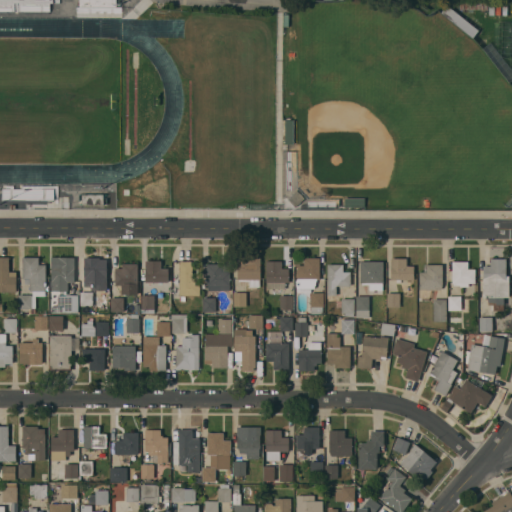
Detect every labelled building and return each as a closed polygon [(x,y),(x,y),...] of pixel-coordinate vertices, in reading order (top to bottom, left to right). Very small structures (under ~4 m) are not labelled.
[(49,0),(0,0),(0,12),(49,13),(49,0)] [(115,12),(115,0),(77,0),(77,12),(115,12)] [(2,199),(2,187),(54,187),(54,199),(2,199)] [(287,198),(297,189),(305,197),(295,206),(287,198)] [(82,204),(82,193),(104,193),(104,204),(82,204)] [(0,291),(0,256),(9,256),(9,271),(17,271),(17,291),(0,291)] [(30,290),(30,283),(25,283),(25,278),(22,278),(22,256),(39,256),(39,264),(46,264),(46,290),(45,290),(30,290)] [(59,294),(59,292),(60,292),(60,290),(51,290),(51,288),(50,288),(50,276),(51,276),(51,256),(75,256),(74,281),(68,281),(68,294),(78,294),(78,311),(51,311),(51,305),(57,305),(57,294),(59,294)] [(84,256),(100,256),(100,264),(107,264),(107,278),(84,278),(84,256)] [(249,286),(249,281),(239,280),(239,279),(237,279),(238,262),(240,262),(240,257),(261,257),(260,279),(260,286),(249,286)] [(297,288),(297,264),(304,264),(304,257),(320,257),(320,279),(317,279),(314,288),(297,288)] [(391,257),(407,257),(407,265),(414,265),(414,279),(391,279),(391,257)] [(483,265),(491,265),(491,258),(506,258),(506,275),(509,275),(509,296),(504,296),(504,304),(496,304),(496,302),(488,302),(488,297),(483,297),(483,265)] [(146,260),(161,260),(161,267),(169,267),(169,281),(168,281),(168,287),(155,287),(155,281),(146,281),(146,260)] [(179,260),(193,260),(193,279),(201,279),(201,295),(179,295),(179,273),(179,260)] [(266,260),(282,260),(282,268),(289,268),(289,282),(285,282),(285,289),(268,289),(268,288),(267,288),(267,282),(266,282),(266,260)] [(360,260),(383,260),(383,282),(383,290),(369,290),(369,284),(362,284),(362,282),(360,282),(360,260)] [(468,261),(468,265),(470,265),(470,268),(476,268),(475,279),(476,279),(476,282),(474,282),(474,285),(469,285),(469,286),(460,286),(460,285),(453,285),(453,282),(453,280),(452,280),(452,260),(468,261)] [(138,284),(133,284),(133,291),(121,291),(121,284),(115,284),(115,270),(115,267),(117,267),(122,267),(122,263),(138,263),(138,284)] [(208,290),(208,284),(207,284),(207,263),(222,263),(222,267),(223,267),(223,271),(230,271),(230,290),(220,290),(208,290)] [(327,263),(343,263),(343,271),(351,271),(351,285),(336,285),(336,294),(328,294),(327,263)] [(420,289),(420,271),(424,271),(424,264),(443,264),(443,285),(441,289),(420,289)] [(95,311),(95,280),(106,280),(106,311),(95,311)] [(81,305),(81,291),(93,291),(93,305),(81,305)] [(234,291),(246,291),(247,306),(234,306),(234,291)] [(324,292),(324,306),(323,306),(323,313),(310,313),(310,292),(324,292)] [(388,292),(400,292),(400,306),(388,306),(388,292)] [(32,308),(35,308),(35,312),(29,312),(29,308),(20,308),(19,294),(32,294),(32,308)] [(142,308),(142,294),(154,294),(154,308),(145,308),(145,313),(142,313),(142,308)] [(280,309),(280,294),(293,295),(293,309),(280,309)] [(369,295),(369,316),(357,316),(357,295),(369,295)] [(461,295),(461,298),(468,298),(468,311),(469,311),(469,317),(461,318),(461,319),(449,319),(449,295),(461,295)] [(111,311),(111,296),(124,296),(124,311),(111,311)] [(203,311),(203,297),(216,297),(216,311),(203,311)] [(341,312),(341,307),(336,307),(336,300),(341,299),(341,298),(354,298),(355,312),(354,312),(354,316),(344,315),(345,312),(341,312)] [(433,298),(447,298),(447,321),(434,321),(433,298)] [(171,318),(171,313),(186,313),(187,315),(187,332),(173,332),(173,318),(171,318)] [(126,332),(127,318),(128,318),(128,316),(130,316),(130,314),(139,314),(139,317),(140,318),(140,332),(126,332)] [(48,329),(35,329),(35,315),(48,315),(48,329)] [(50,329),(50,315),(63,315),(63,329),(50,329)] [(249,323),(246,323),(246,319),(249,319),(249,315),(263,315),(263,328),(249,328),(249,323)] [(280,330),(280,316),(293,316),(293,330),(280,330)] [(295,335),(295,321),(298,321),(298,316),(306,316),(306,321),(308,321),(308,327),(313,327),(313,333),(308,333),(308,336),(295,335)] [(492,316),(493,330),(480,331),(480,316),(492,316)] [(4,331),(4,317),(17,317),(17,332),(4,331)] [(212,367),(212,362),(204,362),(205,345),(205,333),(219,333),(219,318),(232,318),(232,333),(233,333),(232,345),(228,345),(228,367),(212,367)] [(354,319),(354,333),(341,333),(342,318),(354,319)] [(81,335),(82,322),(87,323),(87,319),(93,319),(93,323),(92,323),(92,324),(93,324),(95,326),(95,335),(81,335)] [(96,334),(96,320),(109,321),(109,335),(96,334)] [(157,335),(157,321),(170,321),(170,335),(157,335)] [(381,333),(381,332),(374,331),(375,325),(381,326),(382,322),(395,324),(394,335),(381,333)] [(256,370),(242,370),(242,351),(234,351),(234,335),(235,335),(235,328),(239,328),(239,327),(242,327),(242,328),(246,328),(246,335),(256,335),(256,370)] [(327,348),(327,332),(338,332),(338,336),(340,336),(340,345),(350,345),(350,367),(335,367),(335,363),(327,363),(327,348)] [(0,333),(6,333),(6,344),(13,344),(13,362),(6,363),(6,366),(0,366),(0,333)] [(50,334),(72,334),(72,337),(79,337),(79,349),(72,349),(72,369),(50,369),(50,334)] [(189,334),(198,334),(199,345),(199,368),(187,368),(187,367),(176,367),(176,345),(182,345),(183,345),(183,335),(189,335),(189,334)] [(470,350),(471,343),(482,345),(484,334),(505,337),(500,365),(497,365),(495,374),(468,369),(469,364),(468,363),(466,362),(466,350),(470,350)] [(357,367),(358,355),(362,355),(364,335),(381,337),(381,336),(389,336),(387,356),(386,356),(386,358),(381,358),(373,357),(372,368),(357,367)] [(143,365),(143,336),(159,336),(160,344),(166,344),(167,369),(151,370),(151,365),(143,365)] [(289,368),(273,369),(273,356),(266,356),(266,342),(268,342),(268,336),(281,336),(281,342),(289,342),(289,368)] [(19,363),(19,341),(33,341),(33,337),(39,337),(39,341),(43,341),(43,363),(19,363)] [(396,337),(415,343),(414,347),(427,351),(418,381),(405,377),(408,368),(402,366),(402,363),(396,362),(398,355),(393,354),(394,345),(396,337)] [(315,348),(315,343),(321,342),(321,348),(322,348),(322,363),(314,363),(314,370),(299,370),(299,349),(315,348)] [(136,369),(124,369),(124,366),(113,366),(113,345),(136,345),(136,369)] [(105,369),(89,369),(89,362),(86,362),(86,364),(82,364),(82,348),(105,348),(105,369)] [(442,350),(458,359),(453,369),(458,372),(451,383),(452,384),(446,395),(435,389),(439,380),(434,378),(435,376),(430,374),(431,372),(430,372),(442,350)] [(460,388),(466,378),(492,394),(485,406),(478,401),(474,407),(473,406),(471,410),(469,409),(468,411),(451,400),(452,399),(448,397),(455,385),(460,388)] [(447,411),(441,407),(446,399),(452,403),(447,411)] [(0,460),(0,425),(9,425),(9,445),(16,445),(16,460),(0,460)] [(22,425),(38,425),(38,428),(45,428),(45,433),(46,433),(45,459),(35,459),(29,459),(29,453),(25,453),(25,447),(22,447),(22,425)] [(84,447),(84,425),(100,425),(100,433),(107,433),(107,447),(84,447)] [(237,434),(237,426),(261,426),(261,434),(260,434),(260,447),(259,447),(259,458),(247,458),(247,452),(240,452),(239,447),(237,447),(237,434)] [(304,433),(304,426),(320,426),(319,448),(309,448),(309,457),(295,457),(295,447),(297,447),(297,433),(304,433)] [(74,450),(70,450),(70,455),(66,455),(66,459),(51,459),(51,436),(58,436),(58,428),(74,428),(74,450)] [(161,429),(161,434),(163,434),(163,436),(168,436),(168,442),(171,442),(171,462),(168,462),(168,463),(158,463),(158,462),(153,461),(153,454),(149,454),(149,450),(145,450),(145,428),(161,429)] [(173,429),(179,429),(193,429),(193,437),(200,437),(200,471),(188,471),(188,464),(179,464),(179,463),(174,463),(173,429)] [(267,450),(266,450),(266,429),(282,429),(282,437),(289,437),(289,451),(280,450),(280,460),(267,459),(267,450)] [(329,429),(345,429),(345,437),(352,437),(352,455),(331,455),(329,450),(329,429)] [(377,469),(358,468),(359,442),(367,442),(367,439),(371,439),(371,430),(384,430),(384,444),(385,444),(385,451),(380,451),(380,452),(378,452),(377,469)] [(116,453),(116,439),(123,439),(123,431),(139,431),(139,453),(116,453)] [(207,431),(224,432),(224,433),(225,433),(225,438),(224,438),(224,439),(231,439),(231,454),(230,454),(230,468),(217,468),(217,473),(216,473),(216,481),(203,481),(203,450),(207,450),(207,431)] [(406,454),(393,449),(398,436),(411,441),(406,454)] [(437,461),(430,469),(433,471),(427,478),(424,476),(421,480),(400,463),(405,456),(407,456),(411,450),(414,442),(437,461)] [(93,460),(93,474),(80,474),(80,460),(93,460)] [(246,475),(242,475),(242,479),(236,479),(236,475),(234,475),(234,460),(246,461),(246,475)] [(324,461),(324,475),(310,475),(310,461),(324,461)] [(31,477),(19,477),(19,463),(32,463),(31,477)] [(78,463),(78,478),(65,478),(65,463),(78,463)] [(154,478),(151,478),(151,481),(145,481),(145,478),(142,478),(142,463),(154,463),(154,478)] [(1,478),(2,464),(16,465),(16,479),(1,478)] [(280,464),(293,464),(293,480),(280,480),(280,464)] [(326,464),(338,464),(338,478),(326,478),(326,464)] [(264,465),(275,465),(274,480),(264,480),(264,465)] [(124,481),(111,481),(111,466),(124,466),(124,481)] [(399,511),(380,497),(383,494),(382,493),(385,489),(386,490),(392,481),(391,480),(390,481),(387,478),(395,467),(406,476),(400,485),(405,489),(404,491),(412,498),(401,511),(399,511)] [(3,501),(3,485),(6,485),(6,483),(16,483),(16,486),(18,486),(18,501),(3,501)] [(48,497),(34,497),(34,494),(30,494),(30,484),(34,484),(34,483),(47,483),(48,497)] [(62,497),(62,483),(78,483),(78,497),(62,497)] [(142,502),(142,483),(159,484),(159,503),(142,502)] [(239,484),(239,493),(241,493),(241,503),(256,504),(256,511),(234,511),(234,504),(234,484),(239,484)] [(126,501),(126,486),(140,486),(139,501),(126,501)] [(335,500),(335,487),(342,487),(342,486),(355,486),(355,500),(335,500)] [(196,488),(196,500),(185,500),(185,501),(172,501),(172,487),(185,487),(185,488),(196,488)] [(205,511),(205,500),(218,500),(218,487),(231,487),(231,501),(219,501),(218,511),(205,511)] [(109,489),(109,504),(95,504),(95,503),(89,503),(89,498),(91,493),(96,493),(96,489),(109,489)] [(511,511),(481,511),(493,505),(491,502),(510,491),(511,494),(511,511)] [(297,511),(297,494),(308,494),(308,500),(323,500),(323,511),(297,511)] [(370,496),(381,504),(374,511),(357,511),(357,507),(362,507),(370,496)] [(265,511),(265,502),(272,502),(273,504),(275,504),(275,497),(291,497),(291,511),(265,511)] [(71,511),(50,511),(50,503),(71,503),(71,511)] [(179,511),(179,507),(180,507),(180,503),(183,503),(183,504),(199,504),(199,511),(179,511)]
